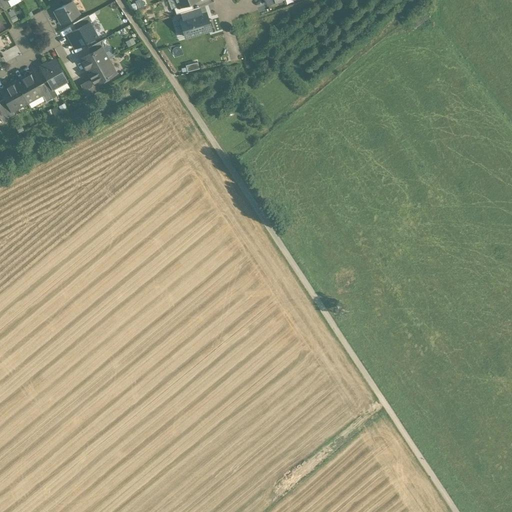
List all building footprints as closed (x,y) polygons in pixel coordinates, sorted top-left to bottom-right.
[(5,0),(6,0),(5,0),(0,0),(0,2),(4,10),(10,7),(6,0),(5,0)] [(78,14),(71,2),(64,5),(54,11),(61,24),(78,14)] [(190,3),(177,8),(177,7),(173,9),(176,15),(181,13),(193,9),(190,3)] [(193,9),(181,13),(183,20),(200,15),(198,8),(193,9)] [(183,20),(180,21),(185,38),(210,30),(205,14),(183,20)] [(76,29),(89,22),(91,21),(88,16),(73,24),(76,29)] [(76,29),(67,34),(74,48),(84,43),(96,36),(89,22),(76,29)] [(87,48),(99,42),(96,36),(84,43),(87,48)] [(99,42),(87,48),(90,54),(101,47),(101,48),(105,46),(102,40),(99,42)] [(90,54),(80,59),(87,71),(108,60),(101,48),(101,47),(90,54)] [(108,60),(87,71),(91,79),(94,85),(95,85),(115,73),(108,60)] [(65,81),(54,61),(41,68),(48,81),(52,88),(65,81)] [(186,71),(199,68),(197,61),(184,64),(186,71)] [(31,74),(15,83),(26,103),(41,95),(42,94),(38,86),(31,74)] [(91,79),(81,85),(86,96),(97,90),(95,85),(94,85),(91,79)] [(52,88),(48,81),(43,84),(51,99),(57,96),(52,88)] [(15,83),(0,91),(4,99),(11,111),(12,111),(26,103),(15,83)] [(51,99),(43,84),(38,86),(42,94),(41,95),(45,102),(51,99)] [(11,111),(4,99),(0,101),(0,105),(7,118),(14,114),(12,111),(11,111)] [(7,118),(0,105),(0,119),(2,123),(8,119),(7,118)]
